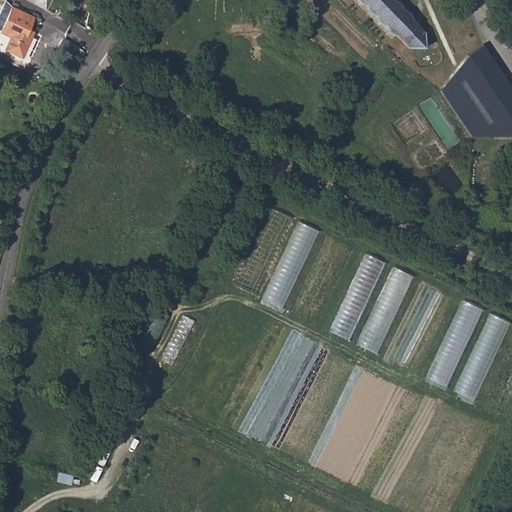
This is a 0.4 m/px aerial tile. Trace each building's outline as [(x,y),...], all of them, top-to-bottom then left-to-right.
[(356,0),(357,1),(362,2),(367,13),(373,14),(377,22),(383,23),(387,33),(394,34),(406,45),(421,46),(422,31),(419,28),(414,23),(412,23),(407,13),(399,11),(394,2),(390,1),(389,0),(356,0)] [(25,35),(33,18),(11,7),(0,29),(0,32),(9,37),(3,50),(21,58),(30,37),(25,35)] [(56,47),(70,55),(73,50),(59,41),(56,47)] [(439,90),(470,137),(511,136),(511,87),(483,44),(466,55),(454,70),(439,90)] [(268,207),(239,287),(259,294),(288,215),(268,207)] [(296,221),(266,300),(286,308),(317,228),(296,221)] [(353,339),(383,260),(363,252),(333,332),(353,339)] [(378,352),(413,275),(394,266),(359,344),(378,352)] [(458,306),(428,378),(449,386),(479,314),(458,306)] [(159,342),(168,314),(149,308),(140,336),(159,342)] [(489,312),(456,391),(477,400),(510,321),(489,312)] [(174,365),(194,319),(182,314),(163,360),(174,365)] [(71,484),(73,474),(60,471),(57,480),(71,484)]
